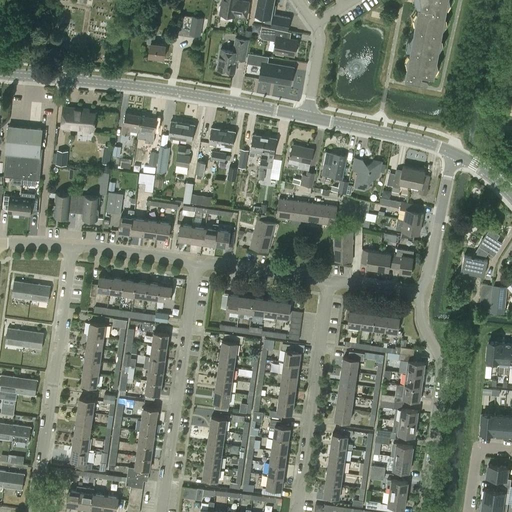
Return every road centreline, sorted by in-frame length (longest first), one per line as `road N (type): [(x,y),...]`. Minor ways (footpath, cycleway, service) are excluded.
road 1 (tertiary): [(306,114),(0,74)]
road 2 (residential): [(33,511),(71,244)]
road 3 (residential): [(161,511),(195,264)]
road 4 (residential): [(295,511),(327,284)]
road 5 (residential): [(423,511),(443,377),(421,325),(418,294)]
road 6 (tertiary): [(453,153),(306,114)]
road 7 (residential): [(418,294),(453,153)]
road 8 (residential): [(327,284),(195,264)]
road 9 (residential): [(195,264),(71,244)]
road 10 (residential): [(297,0),(319,39),(306,114)]
